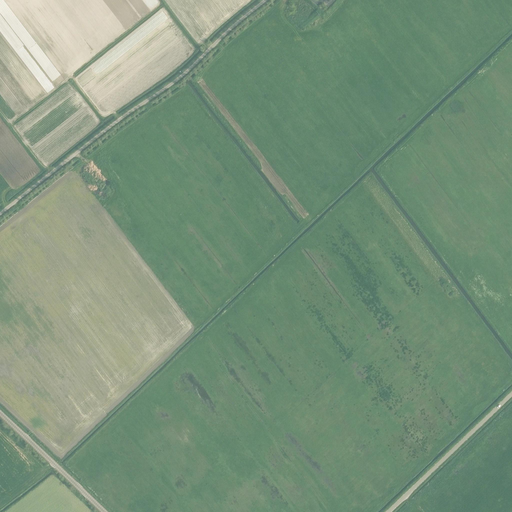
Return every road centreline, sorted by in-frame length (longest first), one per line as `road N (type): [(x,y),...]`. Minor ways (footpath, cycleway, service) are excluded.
road 1 (unclassified): [(0,213),(171,84),(264,0)]
road 2 (unclassified): [(387,511),(511,393)]
road 3 (tertiary): [(104,511),(0,412)]
